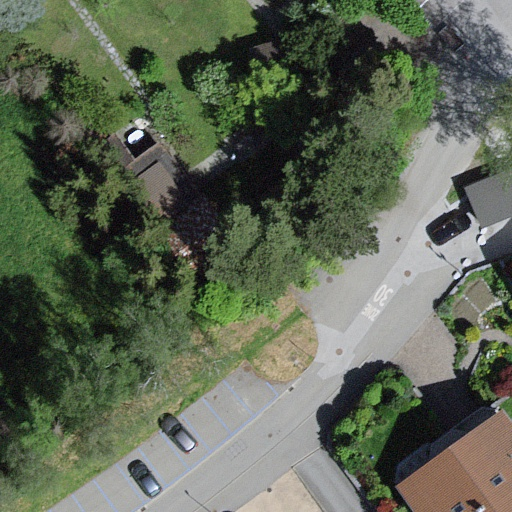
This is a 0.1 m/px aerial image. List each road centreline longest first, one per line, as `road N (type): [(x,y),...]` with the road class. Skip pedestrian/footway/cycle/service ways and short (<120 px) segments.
road 1 (residential): [(174,511),(481,234)]
road 2 (unknown): [(402,306),(417,62),(410,0)]
